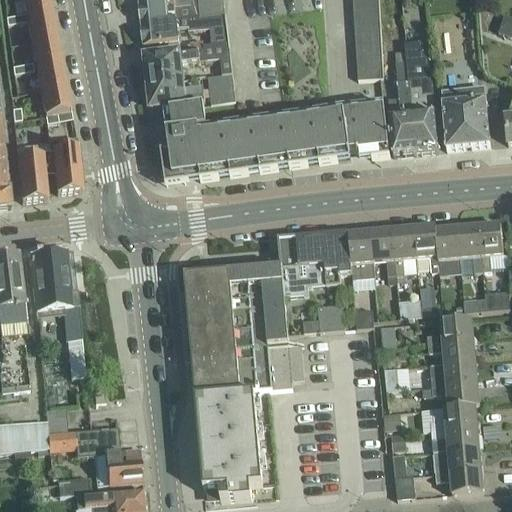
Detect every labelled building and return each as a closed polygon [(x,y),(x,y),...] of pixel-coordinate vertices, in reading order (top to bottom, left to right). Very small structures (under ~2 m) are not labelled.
[(48,0),(22,0),(26,18),(26,22),(52,17),(48,0)] [(200,20),(197,0),(138,0),(142,28),(200,20)] [(225,19),(223,0),(197,0),(200,20),(200,22),(225,19)] [(383,82),(378,0),(352,0),(358,84),(383,82)] [(57,42),(52,17),(26,22),(27,26),(31,46),(57,42)] [(16,20),(17,28),(27,26),(26,22),(26,18),(16,20)] [(200,20),(142,28),(144,49),(179,45),(178,33),(188,32),(188,35),(227,32),(225,19),(200,22),(200,20)] [(6,22),(7,30),(17,28),(16,20),(6,22)] [(511,23),(504,20),(499,37),(511,41),(511,23)] [(179,45),(144,49),(145,60),(199,53),(204,53),(204,49),(229,47),(227,32),(188,35),(188,32),(178,33),(179,45)] [(57,42),(31,46),(36,71),(61,66),(57,42)] [(234,91),(229,47),(204,49),(204,53),(199,53),(145,60),(148,86),(182,82),(181,68),(221,63),(222,80),(208,81),(209,93),(234,91)] [(435,118),(431,84),(430,72),(419,52),(405,53),(407,67),(408,86),(409,86),(416,158),(439,155),(437,136),(435,118)] [(61,66),(36,71),(40,95),(66,90),(61,66)] [(22,69),(24,77),(34,75),(32,67),(22,69)] [(408,86),(407,67),(396,68),(399,103),(389,104),(390,122),(392,140),(394,160),(416,158),(409,86),(408,86)] [(13,71),(14,79),(24,77),(22,69),(13,71)] [(184,95),(182,82),(148,86),(151,112),(205,105),(203,93),(184,95)] [(66,90),(40,95),(45,121),(57,118),(71,116),(66,90)] [(236,106),(234,91),(209,93),(211,109),(236,106)] [(490,150),(489,130),(486,105),(442,109),(447,155),(490,150)] [(236,106),(211,109),(204,110),(164,115),(174,181),(200,178),(200,183),(200,185),(351,163),(350,157),(358,156),(358,157),(371,156),(372,161),(371,161),(372,162),(390,160),(384,112),(353,116),(239,132),(236,106)] [(11,113),(13,125),(21,123),(19,111),(11,113)] [(0,212),(10,211),(0,114),(0,212)] [(57,118),(45,121),(47,128),(58,126),(57,118)] [(55,177),(57,198),(82,195),(78,153),(52,155),(55,177)] [(43,161),(45,179),(55,177),(52,155),(42,156),(43,161)] [(17,163),(22,206),(47,204),(45,179),(43,161),(17,163)] [(478,231),(482,277),(491,276),(490,261),(504,260),(501,229),(478,231)] [(439,280),(435,231),(413,233),(416,262),(417,275),(430,274),(430,277),(438,276),(438,280),(439,280)] [(459,263),(456,233),(436,235),(436,231),(435,231),(439,280),(447,280),(446,264),(459,263)] [(478,231),(456,233),(459,263),(460,277),(474,276),(474,278),(482,277),(478,231)] [(413,233),(391,235),(395,280),(403,279),(402,264),(416,262),(413,233)] [(391,235),(370,236),(373,267),(386,266),(387,281),(389,280),(395,280),(391,235)] [(373,267),(370,236),(348,238),(352,278),(352,283),(374,281),(373,267)] [(352,278),(348,238),(280,244),(281,262),(225,267),(226,275),(225,275),(225,277),(185,280),(195,401),(292,393),(292,386),(304,384),(301,350),(289,352),(284,301),(309,299),(308,291),(340,288),(340,279),(352,278)] [(66,253),(29,257),(31,277),(36,315),(61,312),(63,324),(65,324),(68,359),(83,358),(77,295),(71,296),(66,253)] [(0,361),(0,365),(0,364),(0,390),(1,398),(29,395),(24,354),(30,353),(18,259),(15,259),(15,261),(11,262),(11,265),(0,266),(0,361)] [(509,296),(484,297),(486,315),(510,314),(509,296)] [(486,315),(484,297),(464,298),(464,315),(486,315)] [(420,305),(398,307),(400,324),(421,322),(420,305)] [(318,312),(320,337),(345,334),(342,310),(318,312)] [(355,316),(357,333),(374,332),(372,314),(355,316)] [(441,339),(427,340),(412,341),(413,350),(428,349),(474,344),(472,323),(440,326),(441,339)] [(396,341),(382,343),(383,353),(397,352),(396,341)] [(476,365),(474,344),(428,349),(428,358),(443,357),(444,368),(476,365)] [(476,365),(444,368),(429,369),(431,391),(478,387),(476,365)] [(397,373),(385,374),(387,396),(399,395),(397,373)] [(478,387),(431,391),(432,400),(447,399),(448,411),(479,409),(478,387)] [(431,391),(422,392),(423,401),(432,400),(431,391)] [(254,396),(195,401),(196,404),(204,495),(213,494),(214,506),(221,506),(221,507),(252,504),(250,490),(263,489),(254,396)] [(430,427),(431,435),(477,431),(476,411),(480,410),(479,409),(448,411),(444,411),(444,413),(432,414),(434,427),(430,427)] [(396,417),(383,418),(384,434),(397,433),(396,417)] [(30,456),(49,454),(46,428),(0,433),(0,459),(14,458),(30,456)] [(477,431),(431,435),(432,444),(446,442),(448,455),(479,452),(477,431)] [(119,446),(118,432),(73,437),(74,450),(119,446)] [(405,437),(392,438),(393,450),(406,449),(405,437)] [(120,456),(119,446),(74,450),(75,462),(93,461),(96,492),(143,488),(139,454),(120,456)] [(448,455),(433,456),(435,478),(481,474),(479,452),(448,455)] [(30,456),(14,458),(15,469),(31,468),(30,456)] [(393,461),(395,482),(407,481),(405,460),(393,461)] [(11,462),(0,462),(0,472),(12,472),(11,462)] [(481,474),(435,478),(436,487),(451,486),(452,500),(483,497),(481,474)] [(407,481),(395,482),(396,495),(397,505),(416,503),(413,480),(407,481)] [(57,489),(58,501),(88,497),(87,486),(57,489)] [(100,511),(145,511),(143,494),(83,502),(85,511),(100,509),(100,511)]
